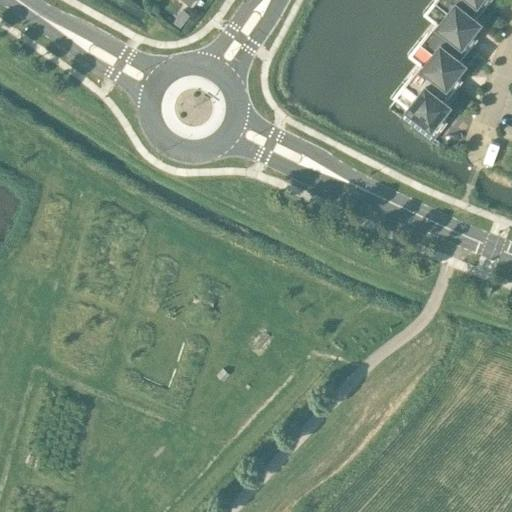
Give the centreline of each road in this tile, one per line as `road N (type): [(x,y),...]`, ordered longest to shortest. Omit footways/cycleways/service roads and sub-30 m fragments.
road 1 (secondary): [(511,255),(231,126)]
road 2 (secondary): [(17,0),(155,85)]
road 3 (secondary): [(155,85),(149,114),(172,146),(211,147),(231,126)]
